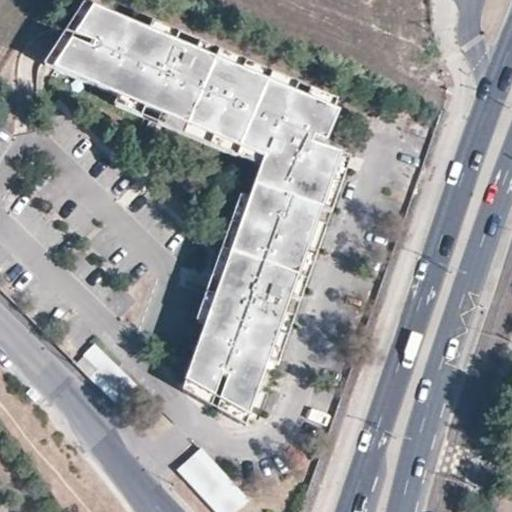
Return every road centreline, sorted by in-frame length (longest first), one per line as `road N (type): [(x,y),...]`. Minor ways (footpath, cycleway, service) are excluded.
road 1 (primary): [(499,85),(367,462),(357,511)]
road 2 (primary): [(401,511),(429,401),(511,165)]
road 3 (residential): [(0,324),(157,507)]
